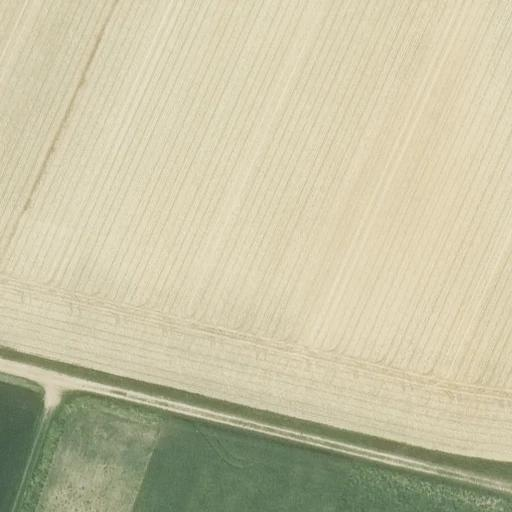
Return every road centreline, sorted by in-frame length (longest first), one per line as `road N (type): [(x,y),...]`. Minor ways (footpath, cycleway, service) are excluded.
road 1 (track): [(0,366),(511,488)]
road 2 (track): [(26,511),(67,382)]
